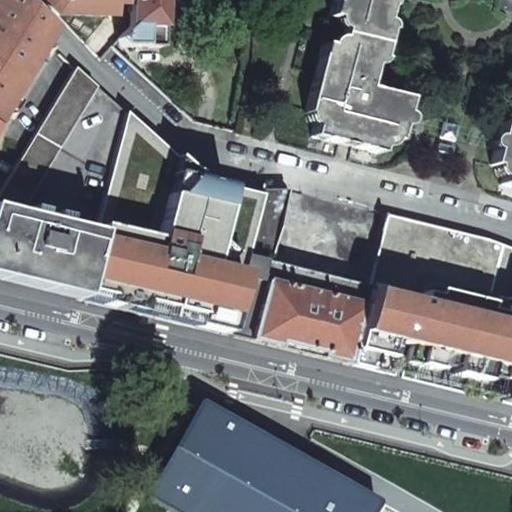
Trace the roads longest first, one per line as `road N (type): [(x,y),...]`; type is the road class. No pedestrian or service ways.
road 1 (residential): [(29,0),(118,93),(202,149),(511,233)]
road 2 (residential): [(0,306),(511,427)]
